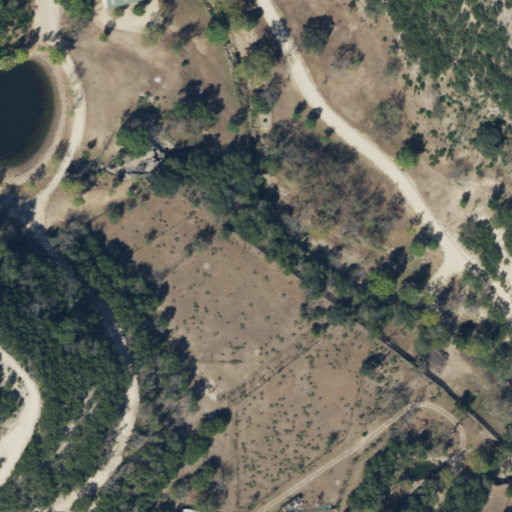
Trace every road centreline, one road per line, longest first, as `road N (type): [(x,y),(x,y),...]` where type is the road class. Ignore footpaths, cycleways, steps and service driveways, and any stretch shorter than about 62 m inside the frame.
road 1 (track): [(29,208),(47,244),(113,324),(135,386),(131,431),(109,474),(43,511),(27,382),(0,360)]
road 2 (track): [(511,321),(329,113),(269,0)]
road 3 (track): [(52,0),(59,46),(79,84),(79,125),(68,161),(37,203),(29,208),(0,196)]
